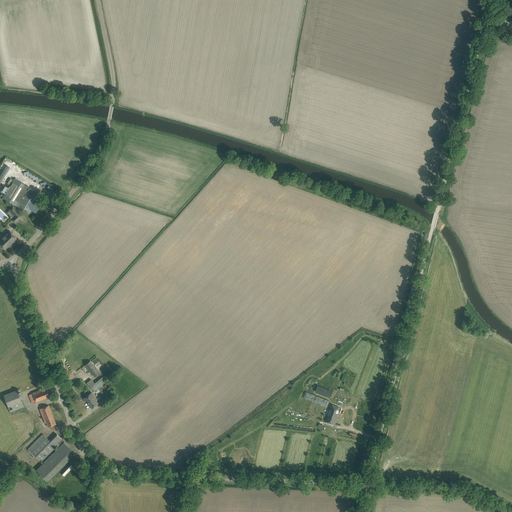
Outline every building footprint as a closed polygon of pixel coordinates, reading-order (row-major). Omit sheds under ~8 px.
[(14,179),(3,198),(29,214),(31,211),(36,213),(41,205),(36,202),(41,195),(14,179)] [(15,216),(12,219),(15,223),(22,216),(13,207),(10,210),(15,216)] [(10,231),(0,240),(0,244),(5,250),(17,238),(10,231)] [(91,361),(85,365),(95,377),(100,372),(91,361)] [(103,377),(90,388),(95,393),(107,383),(103,377)] [(318,385),(315,392),(318,393),(330,398),(332,391),(321,387),(318,385)] [(40,390),(32,392),(33,394),(29,395),(32,403),(50,396),(47,388),(41,391),(40,390)] [(3,395),(10,412),(24,407),(17,390),(3,395)] [(95,396),(92,392),(83,399),(86,403),(87,402),(92,408),(99,403),(94,397),(95,396)] [(305,392),(303,398),(326,407),(328,401),(305,392)] [(328,416),(326,421),(334,424),(338,414),(339,411),(338,410),(339,408),(339,407),(332,405),(330,410),(328,415),(328,416)] [(45,423),(46,422),(48,427),(56,424),(49,406),(40,409),(45,423)] [(43,477),(48,482),(70,459),(66,455),(72,449),(56,434),(49,441),(43,434),(27,450),(42,464),(36,470),(43,477)]
